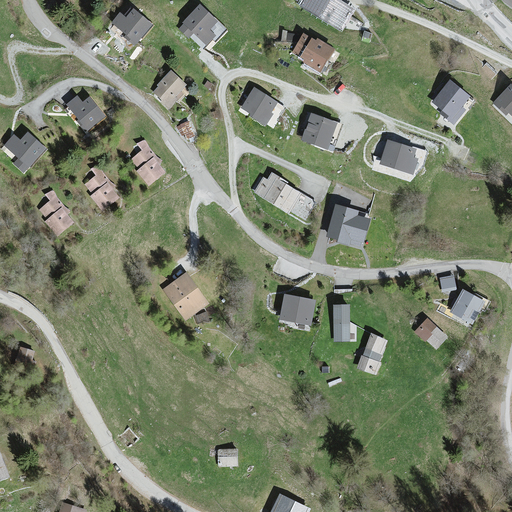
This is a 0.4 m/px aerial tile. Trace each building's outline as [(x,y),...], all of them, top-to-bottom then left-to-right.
[(352,9),(336,0),(303,0),(299,8),(339,32),(352,9)] [(153,29),(121,6),(104,29),(136,52),(153,29)] [(222,29),(195,6),(176,29),(203,51),(222,29)] [(331,50),(301,34),(289,56),(320,72),(331,50)] [(167,73),(150,94),(167,109),(185,88),(167,73)] [(447,81),(430,103),(450,119),(467,98),(447,81)] [(511,87),(495,105),(511,121),(511,87)] [(251,88),(239,108),(272,129),(285,110),(251,88)] [(75,98),(63,108),(85,134),(102,120),(87,100),(80,105),(75,98)] [(334,123),(307,114),(298,142),(325,151),(334,123)] [(188,124),(178,127),(183,142),(193,139),(188,124)] [(13,137),(1,151),(24,171),(43,151),(25,135),(19,142),(13,137)] [(140,153),(128,161),(147,187),(166,173),(143,142),(136,147),(140,153)] [(419,151),(388,142),(381,165),(412,174),(419,151)] [(92,178),(81,187),(101,214),(120,200),(95,167),(88,172),(92,178)] [(302,226),(315,202),(262,171),(249,194),(302,226)] [(48,204),(37,212),(56,239),(75,225),(51,192),(43,197),(48,204)] [(370,214),(337,207),(330,238),(363,245),(370,214)] [(451,274),(437,276),(439,290),(454,288),(451,274)] [(184,276),(161,292),(184,323),(206,307),(184,276)] [(482,303),(458,291),(446,314),(470,326),(482,303)] [(314,301),(282,295),(277,320),(309,326),(314,301)] [(347,305),(330,306),(331,342),(348,342),(347,305)] [(422,320),(411,333),(433,350),(444,339),(422,320)] [(384,342),(367,334),(355,369),(374,376),(384,342)] [(31,353),(17,349),(12,364),(27,368),(31,353)] [(137,443),(127,429),(111,441),(122,455),(137,443)] [(214,451),(214,469),(235,469),(235,451),(214,451)] [(307,511),(308,510),(277,496),(270,511),(307,511)]
